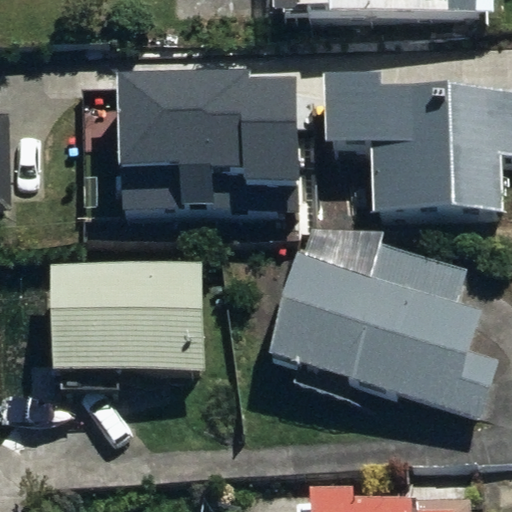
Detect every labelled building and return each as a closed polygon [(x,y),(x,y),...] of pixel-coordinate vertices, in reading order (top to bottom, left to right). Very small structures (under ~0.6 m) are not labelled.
[(280,0),(188,0),(188,23),(281,22),(280,0)] [(290,0),(292,28),(347,27),(347,34),(505,29),(503,0),(290,0)] [(511,103),(442,106),(442,100),(400,102),(400,92),(340,94),(340,103),(314,104),(315,165),(385,163),(387,231),(511,227),(511,103)] [(0,226),(21,226),(18,123),(0,123),(0,226)] [(218,133),(133,138),(138,223),(223,219),(218,133)] [(385,291),(313,270),(282,373),(493,434),(511,371),(482,362),(493,322),(466,314),(475,281),(394,258),(385,291)] [(213,280),(67,284),(70,391),(216,387),(213,280)] [(369,511),(369,503),(326,505),(326,511),(369,511)]
